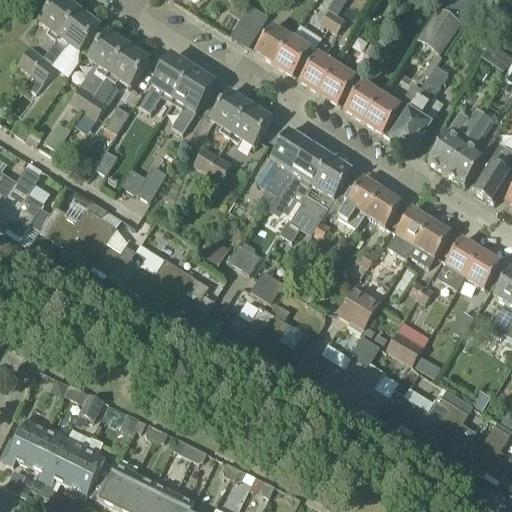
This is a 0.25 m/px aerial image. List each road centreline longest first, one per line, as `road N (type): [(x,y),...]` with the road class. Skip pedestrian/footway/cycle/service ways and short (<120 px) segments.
road 1 (residential): [(498,511),(498,501),(0,254)]
road 2 (residential): [(511,244),(118,0)]
